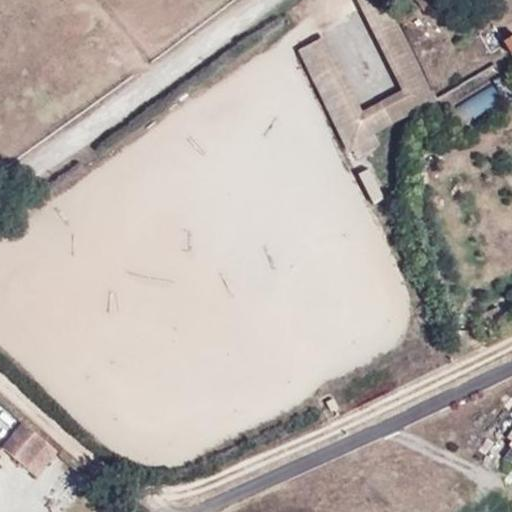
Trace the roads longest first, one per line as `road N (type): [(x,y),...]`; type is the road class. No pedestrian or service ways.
road 1 (track): [(0,385),(147,499),(511,335)]
road 2 (track): [(0,198),(262,0)]
road 3 (track): [(180,511),(385,420)]
road 4 (track): [(385,420),(511,363)]
